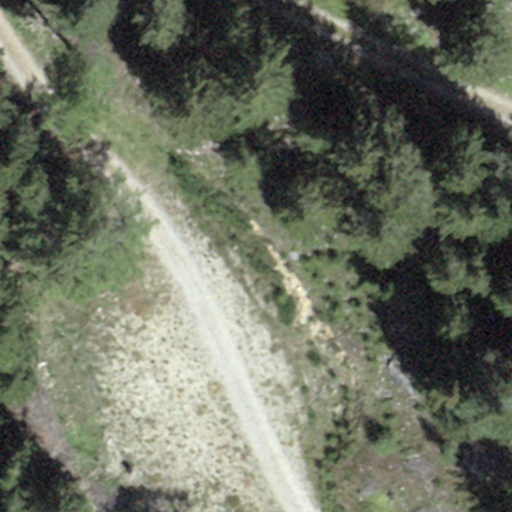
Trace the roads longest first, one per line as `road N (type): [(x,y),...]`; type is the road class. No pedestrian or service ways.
road 1 (track): [(0,40),(233,301),(299,511)]
road 2 (track): [(511,114),(285,0)]
